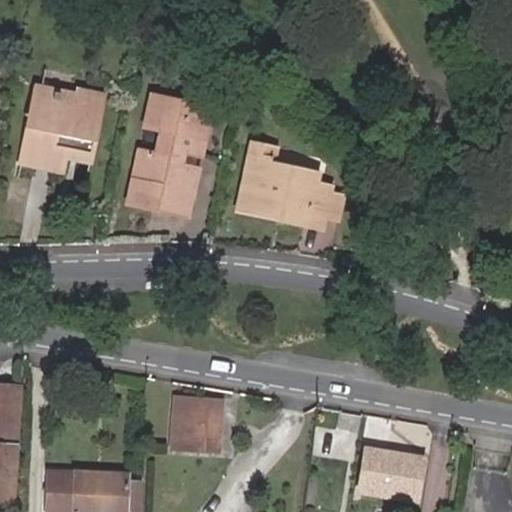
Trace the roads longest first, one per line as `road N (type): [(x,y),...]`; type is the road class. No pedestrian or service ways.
road 1 (tertiary): [(511,329),(445,300),(317,275),(200,263),(0,270)]
road 2 (tertiary): [(0,328),(511,418)]
